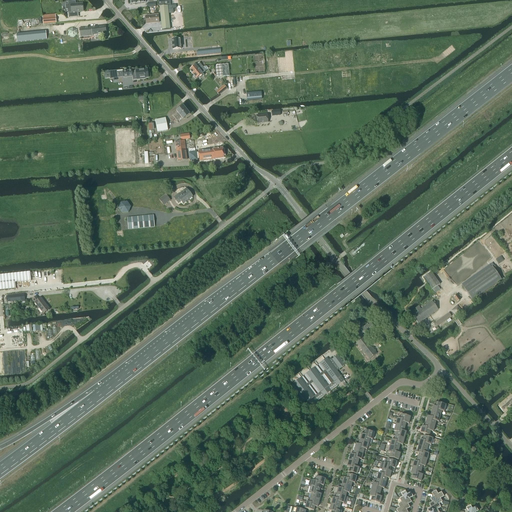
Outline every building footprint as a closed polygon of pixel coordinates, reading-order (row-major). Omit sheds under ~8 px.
[(68,5),(65,5),(65,10),(68,10),(68,18),(77,18),(78,17),(78,13),(83,13),(83,12),(82,4),(75,4),(75,1),(67,2),(68,5)] [(162,30),(170,29),(169,15),(168,6),(159,7),(162,30)] [(56,15),(42,16),(43,24),(56,24),(56,15)] [(146,24),(159,23),(158,15),(145,16),(146,24)] [(95,40),(99,39),(99,35),(106,34),(105,26),(92,28),(93,36),(95,35),(95,40)] [(93,36),(92,28),(92,27),(79,28),(80,37),(93,36)] [(46,31),(16,34),(16,35),(17,43),(47,39),(46,31)] [(180,39),(172,39),(173,50),(181,49),(180,39)] [(292,51),(284,52),(286,66),(286,71),(285,71),(285,72),(294,71),(292,51)] [(196,65),(189,71),(193,75),(202,67),(199,63),(196,65)] [(216,73),(216,77),(229,76),(228,64),(215,65),(216,73)] [(202,67),(193,75),(196,79),(199,77),(200,79),(203,76),(202,74),(206,71),(208,69),(207,68),(206,66),(203,67),(202,67)] [(132,70),(123,71),(124,77),(133,76),(132,75),(136,74),(137,80),(144,79),(144,78),(148,78),(147,69),(136,71),(132,71),(132,70)] [(224,85),(216,92),(218,95),(226,89),(227,89),(224,85)] [(261,91),(246,93),(247,101),(262,99),(261,91)] [(175,119),(186,110),(183,106),(176,111),(178,113),(173,116),(175,119)] [(186,110),(175,119),(177,121),(181,118),(183,119),(189,114),(186,110)] [(257,124),(268,123),(267,115),(257,116),(257,124)] [(166,124),(165,118),(155,120),(156,126),(166,124)] [(166,124),(156,126),(157,132),(168,130),(166,124)] [(187,160),(184,140),(175,142),(178,161),(187,160)] [(224,158),(223,148),(199,152),(200,161),(224,158)] [(181,201),(183,204),(192,197),(186,189),(178,195),(178,194),(174,197),(178,203),(181,201)] [(164,205),(170,200),(165,195),(159,199),(164,205)] [(121,203),(118,208),(122,213),(128,213),(131,207),(127,202),(121,203)] [(153,215),(127,218),(128,230),(155,227),(153,215)] [(490,266),(462,285),(464,287),(463,288),(472,300),(501,280),(503,278),(500,274),(494,266),(492,267),(491,268),(490,266)] [(14,273),(0,274),(0,289),(15,288),(15,282),(31,281),(30,272),(20,273),(14,273)] [(440,285),(431,272),(424,277),(432,290),(440,285)] [(42,315),(50,309),(41,298),(38,300),(36,296),(32,299),(42,312),(41,313),(42,315)] [(412,316),(418,324),(438,310),(432,301),(421,309),(419,306),(416,308),(416,309),(418,312),(412,316)] [(457,306),(452,311),(456,316),(461,312),(457,306)] [(449,314),(436,324),(437,326),(451,316),(449,314)] [(363,333),(366,337),(376,330),(370,322),(363,327),(360,323),(357,325),(362,332),(363,333)] [(351,336),(369,359),(376,354),(361,335),(363,333),(362,332),(360,333),(358,330),(351,336)] [(325,370),(319,375),(313,368),(306,373),(312,380),(305,385),(300,378),(293,384),(306,400),(307,402),(307,403),(310,406),(317,401),(315,399),(322,394),(324,396),(325,395),(326,394),(330,391),(329,389),(335,383),(337,386),(339,385),(341,383),(344,381),(341,377),(341,376),(341,377),(337,371),(335,370),(338,368),(339,369),(345,365),(342,361),(337,356),(332,359),(331,358),(328,360),(327,358),(320,363),(325,370)] [(511,394),(498,406),(503,413),(511,405),(511,394)] [(437,402),(436,407),(435,407),(439,408),(438,410),(441,411),(444,412),(446,405),(437,402)] [(433,406),(431,413),(440,415),(441,411),(438,410),(439,408),(435,407),(436,407),(433,406)] [(431,413),(430,417),(433,418),(433,420),(436,421),(438,422),(440,415),(431,413)] [(401,415),(400,419),(403,420),(403,422),(406,423),(408,424),(410,417),(401,415)] [(428,416),(426,423),(435,425),(436,421),(433,420),(433,418),(430,417),(428,416)] [(397,418),(396,425),(405,427),(406,423),(403,422),(403,420),(400,419),(397,418)] [(426,423),(425,427),(424,427),(428,428),(427,430),(430,431),(433,432),(435,425),(426,423)] [(424,427),(425,427),(422,426),(420,433),(429,435),(430,431),(427,430),(428,428),(424,427)] [(365,430),(364,435),(367,436),(366,438),(370,439),(372,440),(374,433),(365,430)] [(361,434),(359,441),(369,443),(370,439),(366,438),(367,436),(364,435),(361,434)] [(395,436),(394,440),(397,441),(397,443),(400,444),(400,445),(402,445),(404,439),(395,436)] [(424,436),(422,440),(426,441),(425,443),(428,444),(428,445),(431,445),(433,438),(424,436)] [(392,439),(390,446),(399,449),(400,445),(400,444),(397,443),(397,441),(394,440),(392,439)] [(428,445),(428,444),(425,443),(426,441),(422,440),(420,439),(418,446),(427,449),(428,445)] [(359,441),(358,445),(362,446),(361,448),(364,449),(367,450),(369,443),(359,441)] [(356,444),(354,451),(363,453),(364,449),(361,448),(362,446),(358,445),(356,444)] [(416,453),(419,453),(422,454),(423,452),(426,453),(427,449),(418,446),(416,453)] [(354,451),(353,455),(356,456),(355,458),(359,459),(361,460),(363,453),(354,451)] [(390,453),(389,458),(398,460),(400,453),(398,453),(394,452),(394,454),(390,453)] [(419,453),(418,457),(427,460),(429,453),(426,453),(423,452),(422,454),(419,453)] [(350,454),(348,461),(358,463),(359,459),(355,458),(356,456),(353,455),(350,454)] [(418,457),(417,461),(416,462),(420,463),(419,465),(422,466),(425,467),(427,460),(418,457)] [(386,464),(390,465),(389,467),(395,469),(397,462),(388,459),(386,464)] [(347,467),(349,468),(352,469),(353,466),(356,467),(358,463),(348,461),(347,467)] [(414,461),(412,467),(421,470),(422,466),(419,465),(420,463),(416,462),(417,461),(414,461)] [(381,462),(379,469),(382,470),(391,472),(394,473),(395,469),(389,467),(390,465),(386,464),(384,463),(381,462)] [(349,468),(348,472),(357,475),(359,468),(356,467),(353,466),(352,469),(349,468)] [(410,474),(413,475),(413,474),(416,475),(417,473),(420,474),(421,470),(412,467),(410,474)] [(381,474),(384,475),(384,477),(387,478),(389,479),(391,472),(382,470),(381,474)] [(378,473),(377,480),(386,482),(387,478),(384,477),(384,475),(381,474),(378,473)] [(413,474),(413,475),(412,479),(421,482),(423,475),(420,474),(417,473),(416,475),(413,474)] [(347,474),(346,478),(346,479),(349,479),(349,482),(352,482),(352,483),(355,483),(356,477),(347,474)] [(316,477),(315,481),(318,482),(318,484),(321,485),(323,486),(325,479),(316,477)] [(344,478),(342,484),(351,487),(352,483),(352,482),(349,482),(349,479),(346,479),(346,478),(344,478)] [(318,484),(318,482),(315,481),(312,480),(310,480),(308,486),(311,487),(320,489),(322,490),(323,486),(321,485),(318,484)] [(375,484),(379,485),(378,487),(381,488),(384,489),(386,482),(377,480),(375,484)] [(339,488),(341,488),(344,489),(343,492),(347,492),(347,493),(349,493),(351,487),(342,484),(339,483),(338,486),(339,487),(339,488)] [(373,483),(371,490),(380,492),(381,488),(378,487),(379,485),(375,484),(373,483)] [(309,493),(311,494),(315,495),(315,493),(319,494),(319,493),(320,489),(311,487),(309,493)] [(338,487),(336,494),(345,497),(347,493),(347,492),(343,492),(344,489),(341,488),(339,488),(338,487)] [(371,490),(369,496),(372,497),(375,498),(376,495),(379,496),(380,492),(371,490)] [(401,494),(398,495),(400,498),(403,497),(405,501),(409,499),(412,497),(410,493),(407,495),(405,491),(401,494)] [(432,493),(434,497),(436,501),(440,498),(440,499),(443,497),(441,493),(438,495),(436,491),(432,493)] [(311,494),(310,498),(319,501),(321,494),(319,493),(319,494),(315,493),(315,495),(311,494)] [(336,494),(335,498),(338,499),(338,501),(341,502),(341,503),(344,503),(345,497),(336,494)] [(372,497),(371,501),(380,504),(382,497),(379,496),(376,495),(375,498),(372,497)] [(333,497),(331,504),(340,507),(341,503),(341,502),(338,501),(338,499),(335,498),(333,497)] [(400,498),(399,499),(401,503),(403,506),(407,504),(411,502),(409,499),(405,501),(403,497),(400,498)] [(430,499),(432,502),(434,506),(438,504),(442,502),(440,499),(440,498),(436,501),(434,497),(430,499)] [(310,498),(309,502),(312,503),(312,506),(315,507),(317,507),(319,501),(310,498)] [(309,502),(306,502),(304,508),(314,511),(315,507),(312,506),(312,503),(309,502)] [(429,504),(431,508),(433,511),(437,509),(440,508),(438,504),(434,506),(432,502),(429,504)] [(401,503),(398,505),(400,508),(402,511),(406,510),(409,508),(407,504),(403,506),(401,503)]
